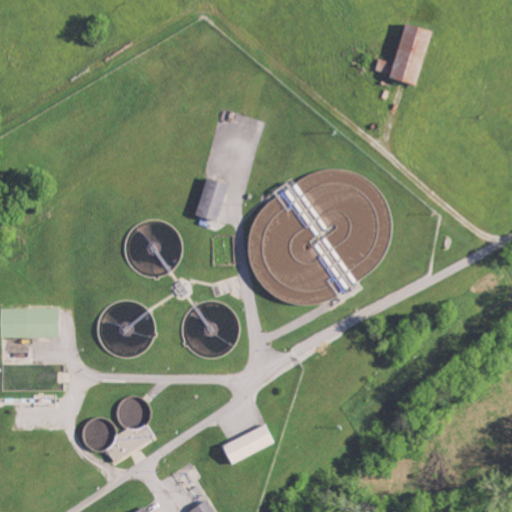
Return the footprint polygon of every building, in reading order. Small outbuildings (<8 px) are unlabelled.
[(437,30),(421,84),(395,76),(411,22),(437,30)] [(230,183),(208,177),(197,215),(219,221),(230,183)] [(60,308),(2,309),(2,337),(61,337),(60,308)] [(276,445),(268,426),(224,443),(232,462),(276,445)] [(191,511),(216,511),(209,499),(191,511)]
